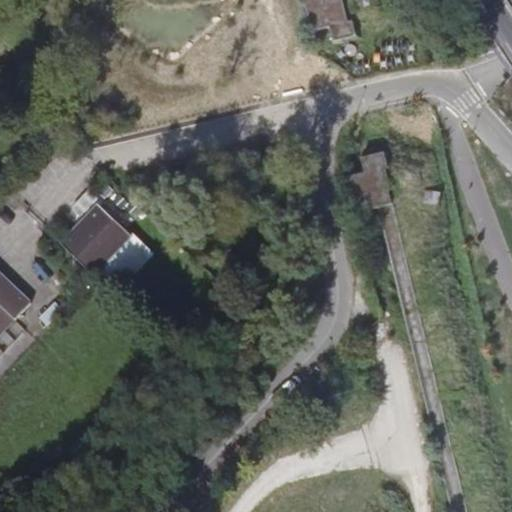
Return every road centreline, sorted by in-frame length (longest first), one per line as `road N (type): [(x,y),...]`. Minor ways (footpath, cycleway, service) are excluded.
road 1 (unclassified): [(307,107),(334,289),(330,319),(310,359),(164,511)]
road 2 (unclassified): [(307,107),(419,83),(444,88),(511,139)]
road 3 (unclassified): [(99,156),(307,107)]
